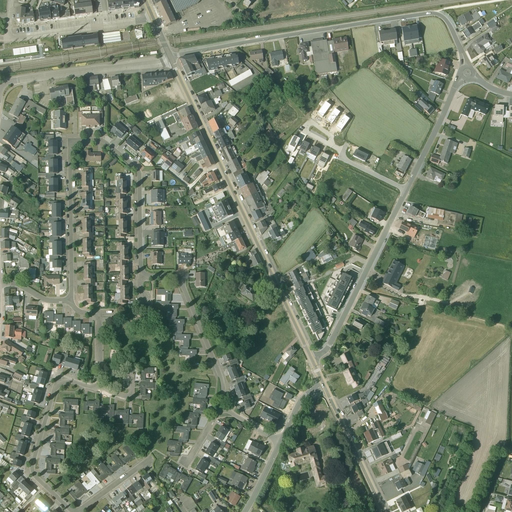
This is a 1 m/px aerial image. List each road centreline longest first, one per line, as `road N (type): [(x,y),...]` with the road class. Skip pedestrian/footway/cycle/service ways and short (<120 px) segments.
road 1 (residential): [(143,273),(137,169),(101,140),(77,140),(69,149),(71,300)]
road 2 (primary): [(311,359),(170,59)]
road 3 (residential): [(465,66),(450,27),(430,13),(170,59)]
road 4 (residential): [(406,190),(330,343),(311,359)]
road 5 (residential): [(72,511),(31,465),(53,389),(68,381),(99,389)]
road 6 (residential): [(143,273),(179,279),(219,375),(220,407)]
road 7 (tertiary): [(0,88),(170,59)]
road 8 (residential): [(152,17),(8,39)]
road 9 (primary): [(383,511),(323,385)]
road 10 (residential): [(462,78),(406,190)]
